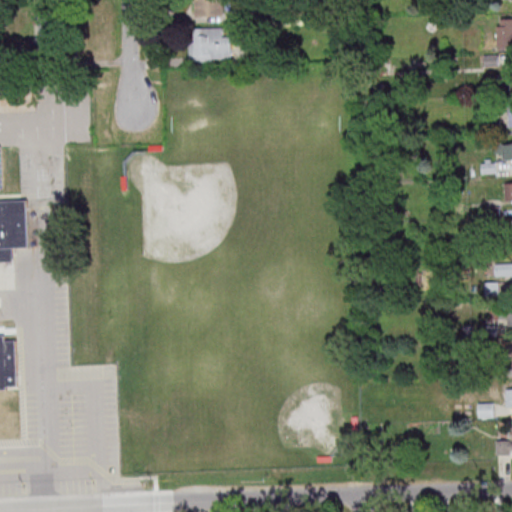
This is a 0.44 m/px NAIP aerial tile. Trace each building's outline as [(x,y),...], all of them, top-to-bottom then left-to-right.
[(222,0),(222,15),(194,15),(193,0),(222,0)] [(40,11),(63,10),(63,37),(46,37),(47,52),(28,53),(28,37),(40,37),(40,11)] [(496,25),(511,24),(511,47),(497,47),(496,25)] [(221,26),(222,35),(230,35),(230,57),(210,57),(211,64),(188,64),(188,41),(193,41),(192,27),(221,26)] [(511,87),(511,71),(500,71),(500,87),(511,87)] [(0,147),(4,147),(6,189),(0,189),(0,195),(22,194),(22,202),(30,201),(33,248),(15,248),(16,262),(0,262),(0,299),(2,336),(7,335),(7,342),(20,341),(22,386),(10,387),(10,390),(0,390),(0,147)] [(498,161),(482,161),(482,173),(498,173),(498,161)] [(511,283),(511,261),(498,262),(498,274),(511,274),(511,283)] [(511,324),(511,306),(502,306),(502,325),(511,324)] [(480,417),(494,417),(494,402),(480,402),(480,417)] [(511,433),(498,433),(498,452),(511,452),(511,433)]
